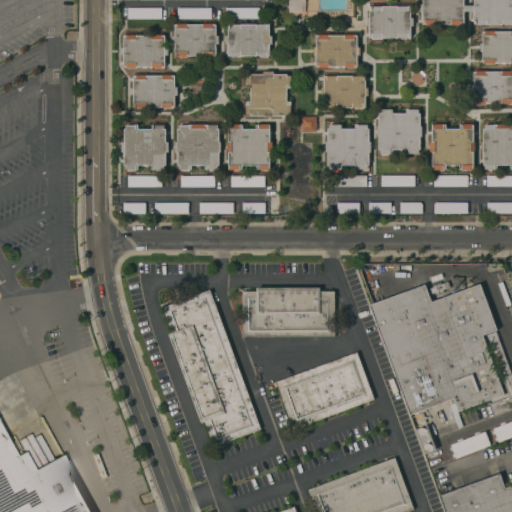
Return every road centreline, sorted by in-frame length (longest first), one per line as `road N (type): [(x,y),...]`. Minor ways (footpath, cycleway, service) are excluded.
road 1 (tertiary): [(180,511),(120,341),(106,240),(101,0)]
road 2 (residential): [(106,240),(511,242)]
